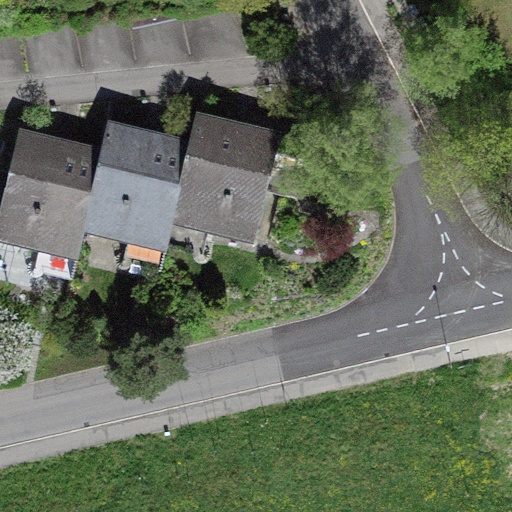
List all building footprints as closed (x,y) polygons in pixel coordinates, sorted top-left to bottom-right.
[(0,0),(0,28),(18,24),(12,0),(0,0)] [(12,0),(18,24),(20,31),(73,19),(68,0),(12,0)] [(68,0),(73,19),(75,26),(127,14),(124,0),(68,0)] [(124,0),(127,14),(129,20),(181,8),(179,0),(124,0)] [(235,0),(179,0),(181,8),(183,14),(236,2),(235,0)] [(192,140),(172,224),(254,244),(276,152),(312,161),(316,143),(280,134),(281,132),(199,112),(192,140)] [(172,224),(192,140),(111,120),(104,148),(84,233),(128,243),(124,259),(131,263),(129,270),(159,278),(172,224)] [(104,148),(19,128),(0,206),(0,242),(77,261),(84,233),(104,148)]
